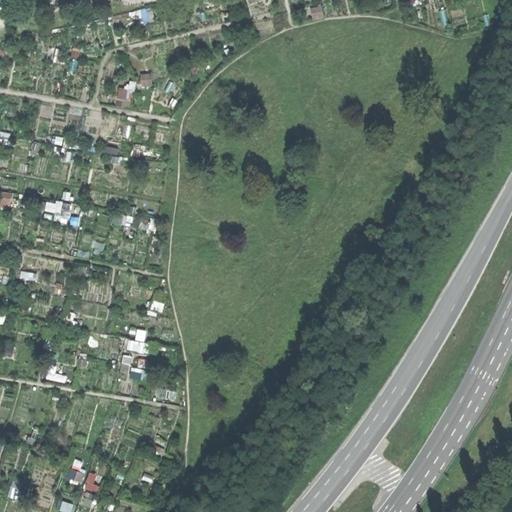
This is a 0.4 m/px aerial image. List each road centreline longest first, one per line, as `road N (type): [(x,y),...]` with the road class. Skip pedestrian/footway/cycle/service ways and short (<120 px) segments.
road 1 (primary): [(511,193),(396,394),(307,511)]
road 2 (primary): [(397,511),(511,320)]
